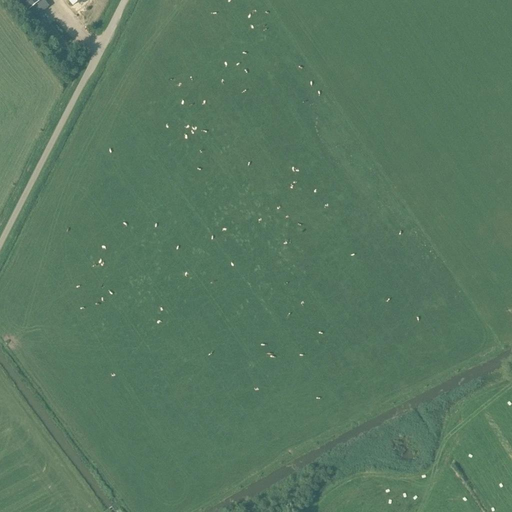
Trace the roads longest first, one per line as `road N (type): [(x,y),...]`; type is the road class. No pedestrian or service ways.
road 1 (unclassified): [(0,247),(125,0)]
road 2 (track): [(300,511),(318,488),(355,474),(425,469),(451,411),(511,377)]
